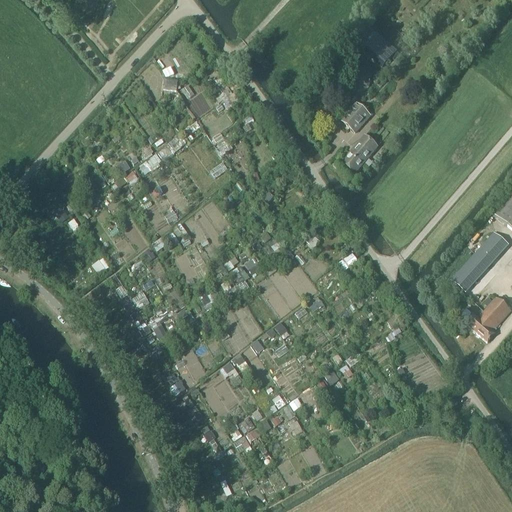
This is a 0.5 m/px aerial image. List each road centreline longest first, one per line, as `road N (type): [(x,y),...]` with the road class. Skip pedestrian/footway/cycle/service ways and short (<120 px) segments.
road 1 (unclassified): [(511,452),(186,3)]
road 2 (unclassified): [(170,511),(90,341),(0,263)]
road 3 (unclassified): [(0,206),(186,3)]
